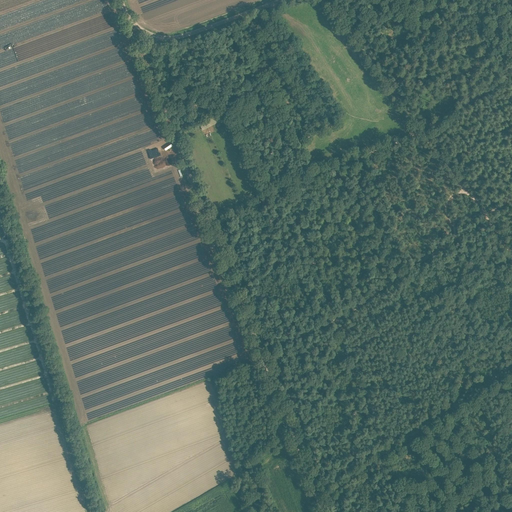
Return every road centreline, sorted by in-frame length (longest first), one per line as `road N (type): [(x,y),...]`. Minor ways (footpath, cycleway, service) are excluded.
road 1 (track): [(141,54),(319,511)]
road 2 (unclassified): [(278,0),(179,38),(146,32),(121,0)]
